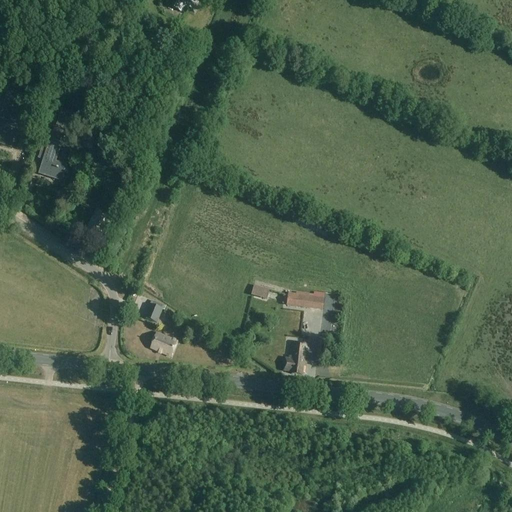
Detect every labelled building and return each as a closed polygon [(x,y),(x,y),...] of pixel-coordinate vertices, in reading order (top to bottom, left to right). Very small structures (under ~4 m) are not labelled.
[(169,0),(166,5),(181,12),(187,0),(169,0)] [(19,118),(15,117),(20,102),(22,97),(7,92),(5,97),(0,113),(0,120),(1,121),(0,122),(0,144),(10,147),(18,126),(17,126),(19,118)] [(38,159),(44,161),(39,175),(61,182),(66,167),(54,163),(65,132),(48,127),(38,159)] [(143,142),(148,132),(143,130),(138,140),(143,142)] [(101,240),(111,220),(96,213),(86,233),(101,240)] [(254,286),(251,296),(259,298),(261,288),(254,286)] [(289,295),(287,306),(322,311),(324,299),(324,298),(324,296),(296,293),(295,295),(289,294),(289,295)] [(144,318),(145,319),(155,323),(156,324),(162,310),(164,311),(165,308),(165,307),(160,305),(151,301),(149,305),(150,305),(144,318)] [(300,343),(304,325),(283,320),(278,338),(300,343)] [(170,357),(177,342),(156,333),(149,348),(170,357)] [(319,339),(316,362),(322,362),(325,340),(319,339)] [(305,374),(308,344),(291,342),(289,360),(284,360),(283,371),(291,373),(291,374),(303,376),(303,373),(305,374)]
